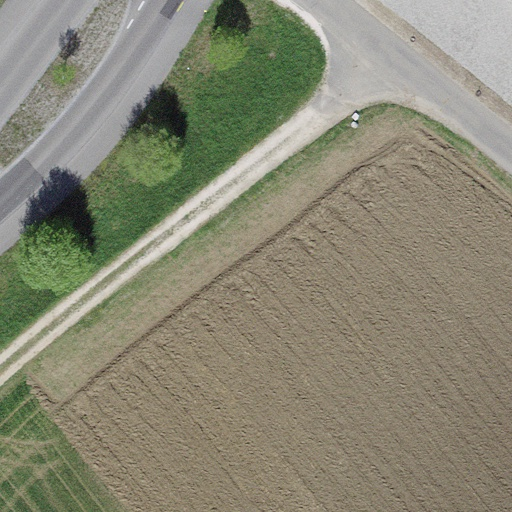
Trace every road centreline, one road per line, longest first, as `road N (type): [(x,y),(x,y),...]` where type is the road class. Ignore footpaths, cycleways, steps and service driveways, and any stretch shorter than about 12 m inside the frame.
road 1 (track): [(388,69),(0,378)]
road 2 (residential): [(307,0),(511,167)]
road 3 (primary): [(0,143),(111,0)]
